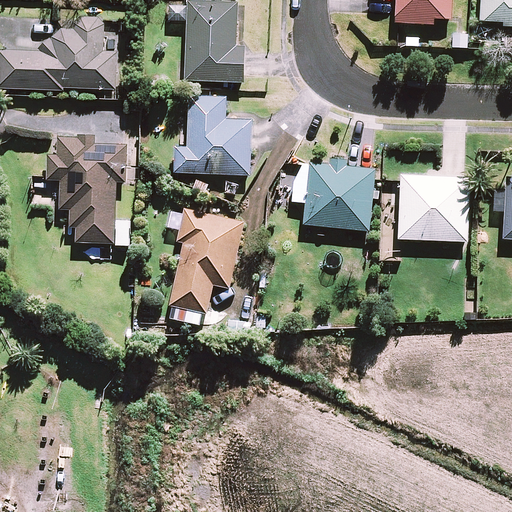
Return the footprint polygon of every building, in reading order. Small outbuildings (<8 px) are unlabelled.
[(239,2),(191,0),(188,80),(246,82),(247,46),(238,45),(239,2)] [(398,0),(397,23),(436,25),(437,18),(454,19),(454,0),(398,0)] [(511,0),(482,0),(482,21),(505,22),(505,26),(511,26),(511,0)] [(75,28),(63,27),(39,51),(1,50),(0,68),(0,87),(66,90),(66,87),(118,89),(119,51),(106,51),(107,24),(100,17),(83,16),(76,23),(75,28)] [(469,34),(454,33),(453,47),(469,48),(469,34)] [(228,96),(191,95),(189,146),(177,146),(177,172),(253,175),(254,120),(228,119),(228,96)] [(96,143),(96,135),(80,134),(80,137),(60,136),(60,154),(50,154),(49,179),(63,180),(62,209),(72,209),(72,226),(78,227),(77,241),(117,243),(119,181),(128,181),(129,144),(96,143)] [(348,165),(348,159),(333,157),(332,164),(312,162),(312,166),(305,224),(372,231),(377,179),(378,168),(348,165)] [(472,177),(403,174),(402,181),(400,238),(470,240),(472,177)] [(505,211),(506,189),(495,189),(494,211),(505,211)] [(237,219),(187,208),(179,240),(185,242),(172,305),(210,313),(216,285),(232,289),(247,221),(237,219)]
